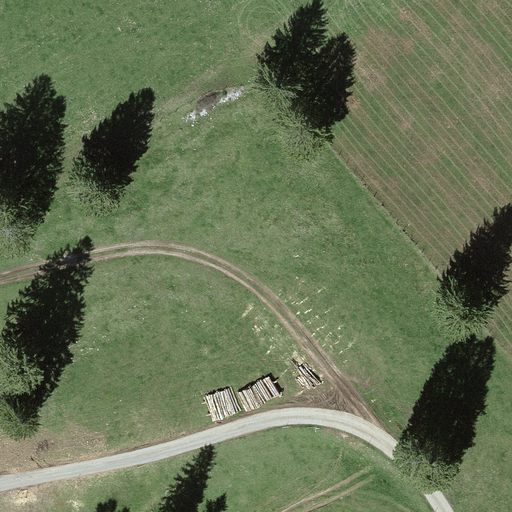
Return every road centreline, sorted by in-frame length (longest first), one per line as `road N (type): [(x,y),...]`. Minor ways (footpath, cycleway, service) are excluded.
road 1 (unclassified): [(442,511),(380,437),(344,417),(304,410),(0,477)]
road 2 (track): [(380,437),(298,331),(243,278),(207,263),(167,251),(127,252),(0,286)]
